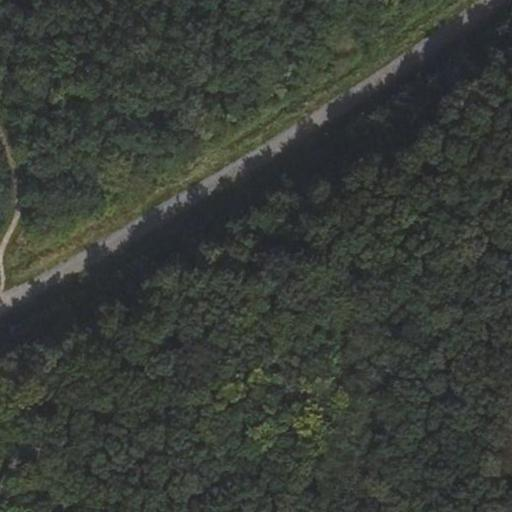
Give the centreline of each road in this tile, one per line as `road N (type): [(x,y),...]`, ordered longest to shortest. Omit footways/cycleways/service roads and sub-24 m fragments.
road 1 (unclassified): [(0,302),(479,0)]
road 2 (track): [(43,511),(0,341)]
road 3 (track): [(0,292),(1,255),(20,193),(0,136)]
